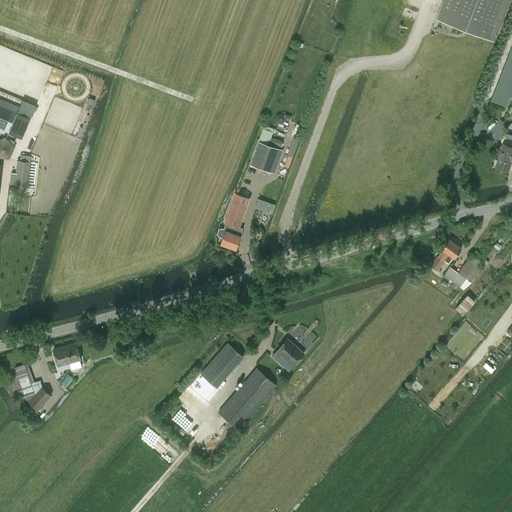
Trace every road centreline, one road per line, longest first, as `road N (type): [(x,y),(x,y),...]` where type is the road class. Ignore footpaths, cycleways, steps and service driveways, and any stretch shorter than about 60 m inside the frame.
road 1 (unclassified): [(511,204),(0,344)]
road 2 (track): [(134,511),(270,336),(274,316),(262,270)]
road 3 (track): [(193,97),(0,23)]
